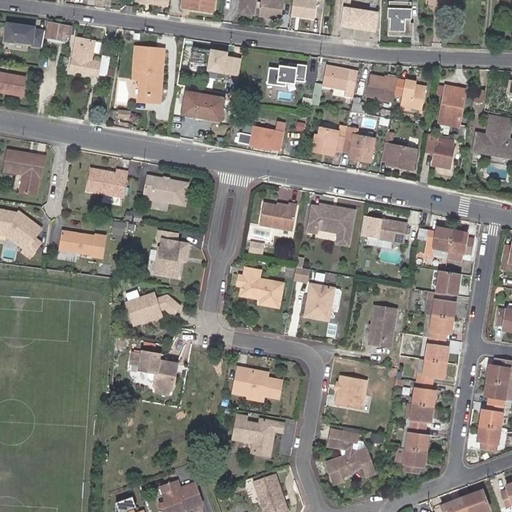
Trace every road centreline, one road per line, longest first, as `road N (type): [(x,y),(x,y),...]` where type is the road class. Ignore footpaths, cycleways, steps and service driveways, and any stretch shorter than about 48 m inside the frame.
road 1 (residential): [(0,1),(388,55),(511,59)]
road 2 (residential): [(219,257),(208,314),(216,329),(307,351),(323,370),(311,463),(320,511)]
road 3 (residential): [(236,162),(492,214)]
road 4 (residential): [(0,121),(236,162)]
road 5 (residential): [(474,343),(454,479)]
road 6 (residential): [(492,214),(474,343)]
